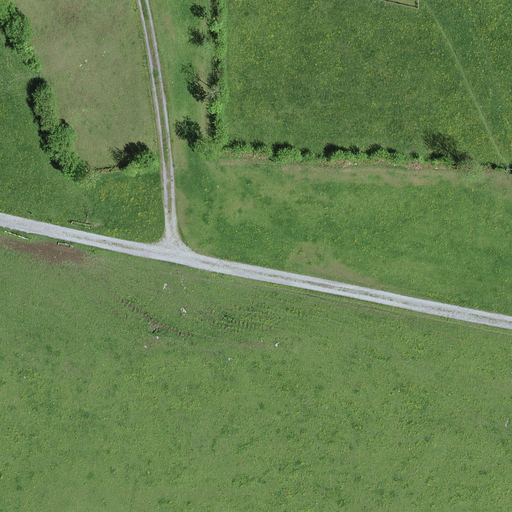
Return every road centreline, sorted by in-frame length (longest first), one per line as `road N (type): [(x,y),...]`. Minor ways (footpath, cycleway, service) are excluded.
road 1 (track): [(173,256),(511,324)]
road 2 (track): [(173,256),(144,0)]
road 3 (track): [(448,0),(507,125),(511,172)]
road 4 (track): [(0,220),(173,256)]
